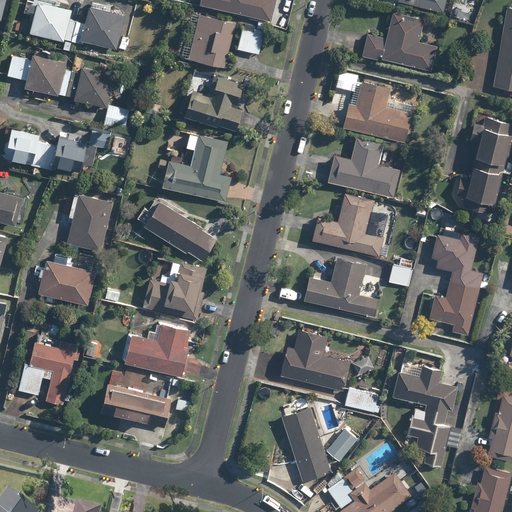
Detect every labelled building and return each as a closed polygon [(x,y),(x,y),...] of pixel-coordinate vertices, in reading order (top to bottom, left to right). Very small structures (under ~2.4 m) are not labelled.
[(0,0),(0,24),(4,25),(9,0),(0,0)] [(30,14),(26,33),(81,45),(82,42),(125,51),(129,31),(120,29),(123,15),(87,7),(84,24),(68,21),(71,9),(59,7),(60,2),(52,0),(36,0),(36,2),(27,0),(24,0),(21,12),(30,14)] [(199,0),(198,6),(270,21),(273,0),(199,0)] [(445,0),(389,0),(442,12),(445,0)] [(511,88),(511,7),(505,7),(492,85),(511,88)] [(390,10),(385,34),(366,29),(360,56),(431,71),(437,45),(418,41),(423,17),(390,10)] [(235,22),(197,13),(186,58),(224,67),(235,22)] [(255,28),(239,25),(235,50),(258,55),(264,23),(256,22),(255,28)] [(6,75),(24,79),(22,87),(106,107),(102,126),(123,131),(129,108),(107,103),(114,73),(80,65),(79,72),(64,68),(65,61),(30,53),(28,59),(11,55),(6,75)] [(336,109),(342,111),(338,127),(404,142),(413,104),(388,98),(390,87),(355,79),(357,74),(338,70),(334,86),(347,89),(344,101),(338,100),(336,109)] [(212,73),(205,97),(189,92),(182,115),(234,131),(241,108),(236,106),(243,83),(212,73)] [(511,121),(483,115),(481,124),(472,121),(467,139),(476,142),(468,178),(459,176),(454,194),(463,196),(461,204),(461,206),(489,213),(492,214),(511,129),(511,121)] [(53,144),(37,140),(39,133),(9,127),(2,158),(53,169),(54,166),(90,174),(96,146),(88,144),(55,137),(53,144)] [(193,149),(189,167),(166,162),(160,187),(225,201),(231,176),(220,174),(227,140),(173,128),(168,149),(182,152),(183,147),(193,149)] [(88,144),(96,146),(106,148),(109,134),(91,130),(88,144)] [(354,137),(348,158),(333,154),(326,181),(392,197),(399,170),(377,165),(382,143),(354,137)] [(0,190),(0,221),(14,225),(22,196),(0,190)] [(343,191),(336,220),(314,215),(309,240),(378,256),(383,235),(365,231),(373,198),(343,191)] [(100,250),(111,201),(77,193),(66,242),(100,250)] [(136,217),(143,222),(141,225),(200,263),(216,237),(153,197),(145,209),(142,207),(136,217)] [(429,320),(452,325),(451,331),(467,335),(481,272),(471,270),(479,236),(460,232),(459,238),(451,236),(453,231),(435,227),(429,257),(436,259),(435,264),(451,268),(444,295),(435,293),(429,320)] [(52,251),(50,261),(45,259),(37,293),(86,305),(94,271),(71,266),(73,256),(52,251)] [(377,298),(359,294),(365,263),(335,256),(329,281),(306,276),(301,300),(373,316),(377,298)] [(399,257),(397,265),(412,268),(414,260),(399,257)] [(206,268),(172,260),(167,281),(148,277),(141,307),(195,320),(206,268)] [(391,264),(387,281),(409,286),(412,268),(397,265),(391,264)] [(106,286),(103,298),(118,301),(120,288),(106,286)] [(127,333),(121,363),(182,375),(188,346),(185,346),(189,330),(158,323),(155,338),(127,333)] [(297,327),(292,346),(285,344),(278,374),(343,390),(349,362),(350,360),(321,353),(326,334),(297,327)] [(41,377),(49,378),(45,400),(64,404),(76,343),(57,340),(55,346),(31,341),(27,363),(22,362),(17,391),(37,395),(41,377)] [(368,355),(349,362),(354,374),(373,367),(368,355)] [(388,394),(415,400),(405,445),(426,450),(423,465),(441,469),(451,425),(443,423),(447,408),(452,409),(457,386),(439,382),(442,369),(420,364),(417,377),(393,371),(388,394)] [(170,398),(105,382),(98,412),(163,428),(170,398)] [(347,386),(343,404),(374,411),(378,393),(347,386)] [(511,396),(502,394),(498,413),(493,412),(488,434),(492,435),(488,455),(511,460),(511,396)] [(301,481),(330,471),(327,462),(340,458),(357,438),(343,426),(323,450),(309,405),(279,415),(301,481)] [(484,464),(480,482),(474,481),(466,511),(500,511),(511,471),(484,464)] [(348,492),(354,499),(339,510),(339,511),(385,511),(410,494),(393,471),(371,487),(355,465),(343,474),(353,488),(348,492)] [(0,500),(0,511),(33,511),(7,491),(0,500)]
